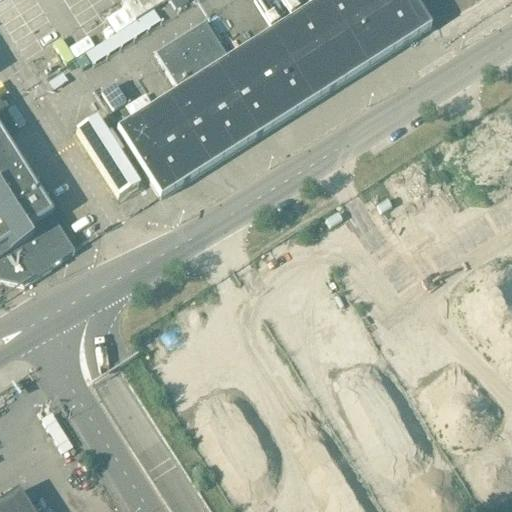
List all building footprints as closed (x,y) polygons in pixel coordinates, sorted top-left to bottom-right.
[(133,26),(83,58),(90,69),(158,25),(151,15),(174,0),(125,0),(119,4),(133,26)] [(115,134),(157,202),(158,203),(428,33),(407,0),(303,0),(310,11),(226,64),(203,27),(153,58),(176,96),(115,134)] [(407,0),(428,33),(479,0),(407,0)] [(98,120),(76,133),(116,202),(138,189),(98,120)] [(50,218),(0,139),(0,286),(22,292),(50,274),(49,272),(72,258),(49,222),(50,221),(50,220),(50,219),(50,218)] [(0,511),(25,511),(15,496),(0,505),(0,511)]
